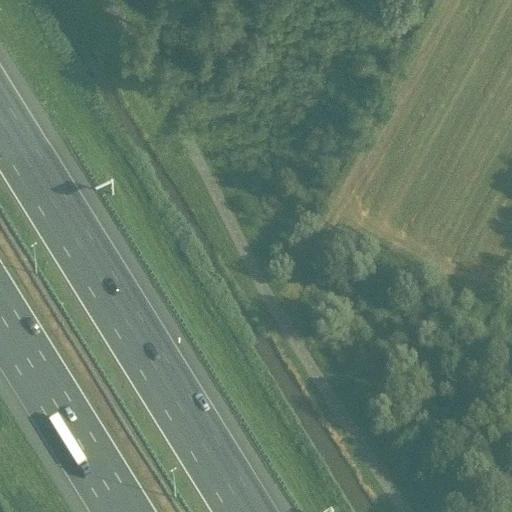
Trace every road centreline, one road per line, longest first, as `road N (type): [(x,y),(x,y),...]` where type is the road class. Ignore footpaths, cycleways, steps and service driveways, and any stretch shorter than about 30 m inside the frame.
road 1 (motorway): [(244,511),(0,119)]
road 2 (motorway): [(0,317),(119,511)]
